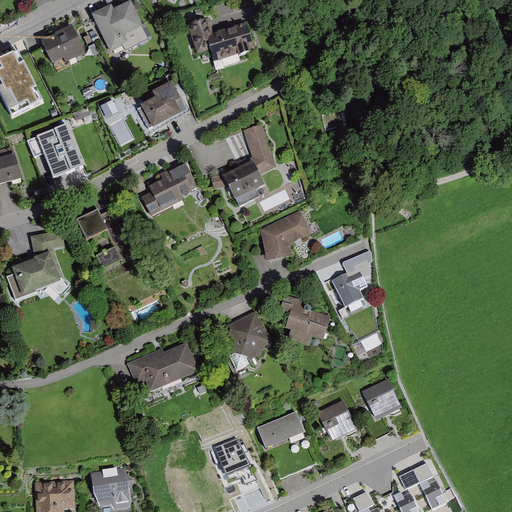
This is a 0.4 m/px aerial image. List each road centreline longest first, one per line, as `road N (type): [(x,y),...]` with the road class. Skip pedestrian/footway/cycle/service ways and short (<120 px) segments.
road 1 (residential): [(325,0),(341,54),(77,195),(0,224)]
road 2 (residential): [(0,385),(69,371),(365,245)]
road 3 (residential): [(280,511),(419,444)]
road 4 (track): [(511,156),(419,184),(374,167)]
